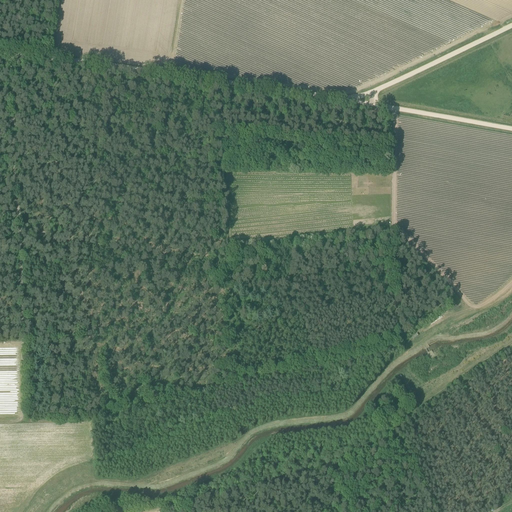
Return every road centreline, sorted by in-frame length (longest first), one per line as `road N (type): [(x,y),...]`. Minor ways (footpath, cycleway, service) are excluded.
road 1 (track): [(391,108),(396,340),(89,419),(23,421),(10,51)]
road 2 (track): [(0,49),(355,101)]
road 3 (track): [(415,408),(387,439),(329,468),(142,511)]
road 4 (track): [(355,101),(511,25)]
road 5 (track): [(355,101),(511,129)]
